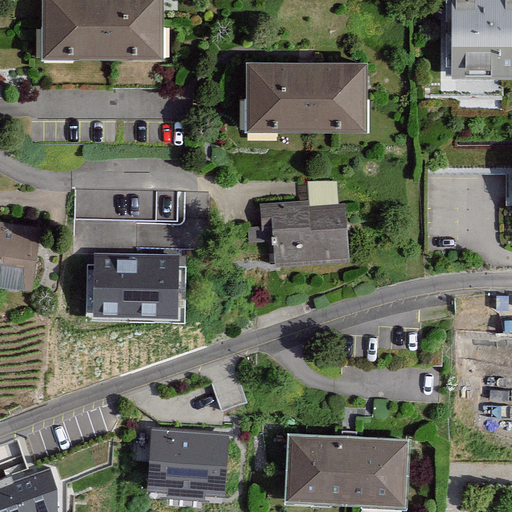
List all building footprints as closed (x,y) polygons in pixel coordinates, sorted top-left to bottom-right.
[(44,0),(45,55),(158,53),(156,0),(44,0)] [(511,0),(448,0),(448,71),(511,71),(511,0)] [(245,125),(366,125),(366,61),(245,61),(245,125)] [(153,190),(119,192),(120,216),(154,214),(153,190)] [(264,226),(277,226),(277,262),(345,260),(344,204),(264,206),(264,226)] [(31,222),(0,216),(0,282),(19,286),(31,222)] [(178,257),(95,255),(94,317),(177,318),(178,257)] [(226,436),(153,430),(149,486),(222,492),(226,436)] [(406,504),(409,436),(287,430),(284,498),(406,504)] [(11,476),(0,483),(0,511),(56,511),(58,487),(52,467),(11,476)]
